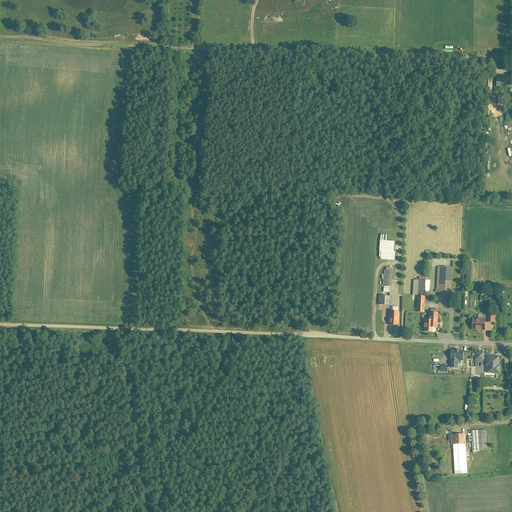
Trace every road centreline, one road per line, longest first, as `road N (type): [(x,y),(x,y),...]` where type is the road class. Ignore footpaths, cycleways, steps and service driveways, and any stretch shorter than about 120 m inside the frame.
road 1 (track): [(504,58),(0,37)]
road 2 (track): [(359,338),(0,323)]
road 3 (track): [(377,50),(366,180),(355,190),(308,190),(295,332)]
road 4 (residential): [(511,420),(418,431),(428,511)]
road 5 (residential): [(505,344),(359,338)]
